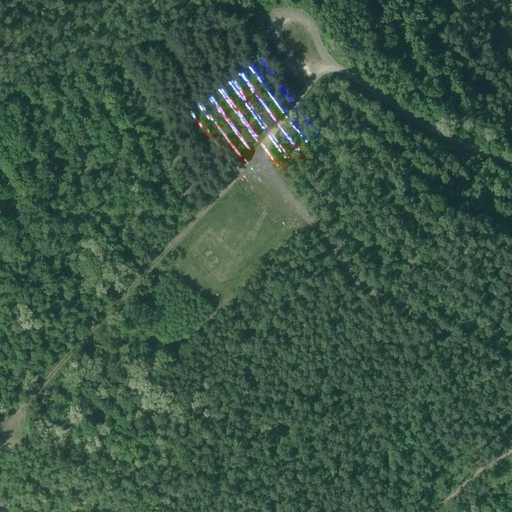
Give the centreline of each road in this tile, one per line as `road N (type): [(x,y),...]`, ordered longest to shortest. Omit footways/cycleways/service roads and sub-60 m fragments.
road 1 (track): [(305,100),(86,341),(16,432)]
road 2 (track): [(511,382),(360,282),(258,159)]
road 3 (track): [(511,165),(451,143),(344,72),(317,82),(305,100)]
